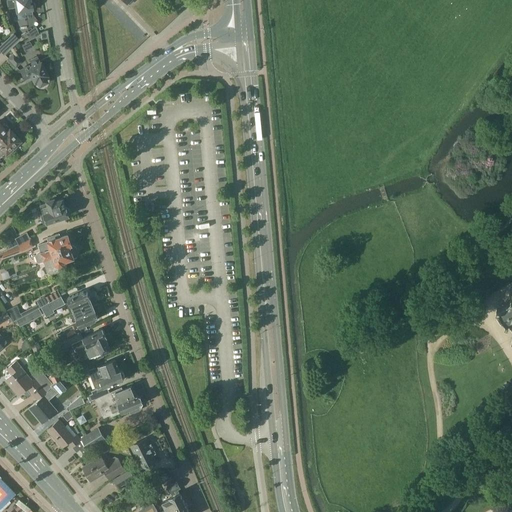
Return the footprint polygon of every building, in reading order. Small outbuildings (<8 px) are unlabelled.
[(6,0),(8,8),(16,7),(17,12),(25,11),(26,14),(33,12),(33,10),(34,9),(33,2),(31,2),(30,0),(6,0)] [(0,44),(0,51),(3,55),(19,40),(13,33),(0,44)] [(7,58),(16,67),(21,62),(13,53),(7,58)] [(32,63),(20,70),(24,78),(31,74),(35,82),(38,81),(39,83),(40,84),(46,81),(45,79),(45,78),(48,76),(37,56),(30,59),(32,63)] [(0,137),(9,129),(3,123),(1,125),(0,123),(0,137)] [(19,140),(9,129),(0,137),(0,157),(6,152),(19,140)] [(48,221),(48,222),(69,215),(69,214),(71,211),(70,208),(66,207),(64,198),(55,201),(54,198),(48,200),(48,202),(41,204),(44,213),(42,214),(44,222),(48,221)] [(36,253),(35,255),(37,261),(39,262),(44,260),(47,269),(49,273),(52,274),(60,272),(62,268),(61,264),(64,264),(67,259),(78,256),(79,253),(77,247),(73,245),(70,246),(70,245),(71,244),(68,234),(61,237),(60,233),(48,237),(49,241),(39,244),(41,251),(42,252),(36,253)] [(0,259),(1,259),(22,251),(22,252),(34,246),(31,237),(18,243),(18,244),(17,244),(9,248),(0,252),(0,259)] [(15,239),(6,243),(9,248),(17,244),(15,239)] [(74,312),(97,302),(94,295),(90,297),(87,292),(85,293),(84,290),(68,297),(74,312)] [(64,303),(60,296),(41,306),(46,316),(54,312),(53,309),(64,303)] [(511,300),(511,301),(510,301),(510,302),(499,309),(496,308),(495,312),(497,312),(496,317),(500,323),(504,324),(504,326),(508,327),(508,323),(509,323),(511,327),(511,338),(511,339),(511,343),(511,345),(511,300)] [(97,302),(74,312),(79,322),(58,334),(62,342),(68,340),(69,338),(69,339),(77,335),(77,334),(92,327),(90,322),(96,320),(95,318),(98,317),(96,312),(100,310),(97,302)] [(6,310),(13,322),(22,317),(16,305),(6,310)] [(0,323),(9,317),(5,311),(0,313),(0,323)] [(77,335),(69,339),(72,344),(75,351),(77,350),(81,359),(79,360),(82,366),(104,356),(102,353),(111,349),(105,337),(106,336),(103,328),(84,337),(84,338),(83,338),(81,333),(77,335)] [(71,346),(68,340),(62,342),(56,346),(59,351),(71,346)] [(92,392),(86,394),(89,401),(96,398),(110,392),(107,385),(124,379),(124,378),(124,376),(123,371),(120,371),(120,370),(115,360),(94,368),(89,370),(89,372),(92,379),(96,389),(92,390),(92,392)] [(12,374),(6,379),(19,395),(27,387),(37,399),(48,391),(35,376),(32,379),(21,367),(16,361),(7,368),(12,374)] [(49,376),(52,383),(60,379),(57,372),(49,376)] [(52,389),(29,408),(43,424),(57,411),(48,400),(57,393),(58,392),(59,394),(65,389),(58,380),(52,383),(49,385),(52,389)] [(110,392),(96,398),(100,407),(108,404),(112,415),(122,411),(122,412),(129,409),(131,414),(140,410),(139,405),(141,404),(142,402),(140,396),(138,395),(136,395),(132,385),(131,382),(122,386),(123,389),(114,392),(114,390),(110,392)] [(69,409),(84,403),(81,395),(67,407),(69,409)] [(69,411),(63,413),(61,414),(66,420),(72,416),(69,411)] [(59,420),(48,430),(62,447),(68,442),(72,447),(77,453),(84,446),(80,440),(76,435),(74,437),(59,420)] [(87,449),(105,439),(97,426),(80,437),(87,449)] [(145,438),(131,446),(142,467),(156,460),(153,454),(156,453),(151,443),(148,444),(145,438)] [(100,456),(82,468),(84,471),(83,472),(87,479),(89,478),(91,481),(104,472),(109,480),(126,470),(119,458),(118,458),(115,456),(111,458),(111,462),(106,465),(100,456)] [(129,471),(114,480),(118,487),(134,477),(129,471)] [(170,498),(163,502),(167,511),(189,511),(179,493),(177,489),(180,488),(177,481),(167,486),(167,487),(166,488),(168,493),(170,492),(170,493),(170,492),(172,496),(170,497),(170,498)] [(139,511),(155,511),(154,511),(153,508),(155,507),(153,502),(147,506),(139,510),(139,511)]
